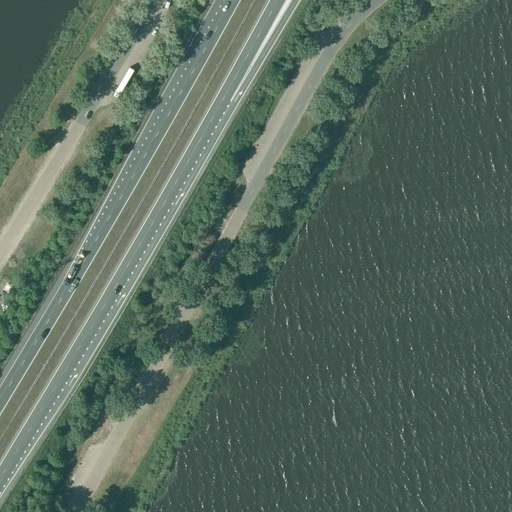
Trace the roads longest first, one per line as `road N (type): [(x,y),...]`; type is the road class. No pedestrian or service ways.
road 1 (motorway): [(232,0),(0,399)]
road 2 (motorway): [(0,479),(222,101)]
road 3 (motorway): [(222,101),(292,0)]
